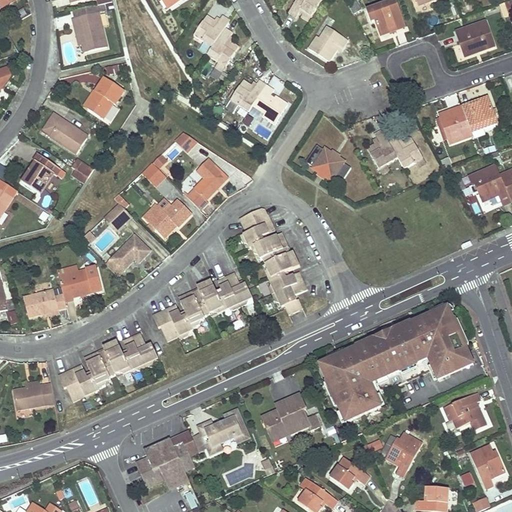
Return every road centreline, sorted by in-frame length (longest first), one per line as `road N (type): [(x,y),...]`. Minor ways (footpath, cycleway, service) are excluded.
road 1 (residential): [(0,349),(47,349),(110,318),(240,203),(267,190)]
road 2 (tertiary): [(155,407),(183,404),(360,320)]
road 3 (tertiary): [(354,308),(178,388),(155,407)]
road 4 (residential): [(267,190),(306,213),(354,308)]
road 5 (residential): [(40,0),(39,76),(0,140)]
road 6 (residential): [(444,87),(427,48),(400,56),(394,67),(412,98),(419,97)]
road 7 (tertiary): [(464,258),(354,308)]
road 8 (residential): [(472,276),(511,390)]
road 9 (residential): [(321,89),(289,70),(244,0)]
road 10 (tertiary): [(360,320),(472,276)]
